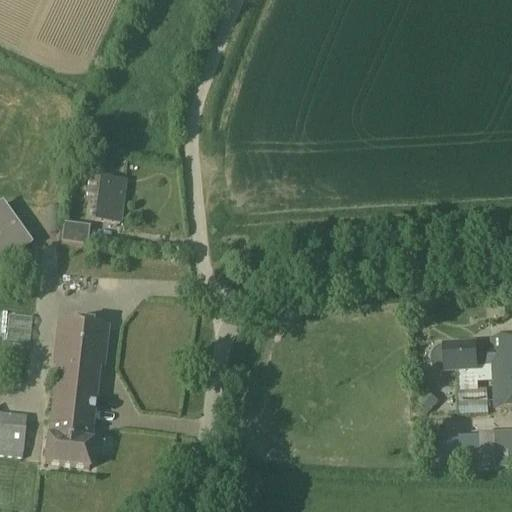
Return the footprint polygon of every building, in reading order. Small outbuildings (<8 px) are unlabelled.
[(85,202),(97,204),(95,222),(122,225),(127,183),(88,178),(85,202)] [(5,204),(0,206),(0,265),(30,249),(5,204)] [(88,230),(64,227),(61,244),(86,248),(88,230)] [(30,342),(31,312),(3,311),(2,341),(30,342)] [(103,371),(108,328),(58,323),(54,365),(58,366),(49,439),(48,439),(45,466),(89,471),(92,444),(91,444),(99,371),(103,371)] [(477,367),(493,366),(495,412),(511,410),(511,341),(491,342),(491,352),(477,352),(476,346),(443,348),(445,375),(478,373),(477,367)] [(0,458),(23,461),(28,418),(0,415),(0,458)]
